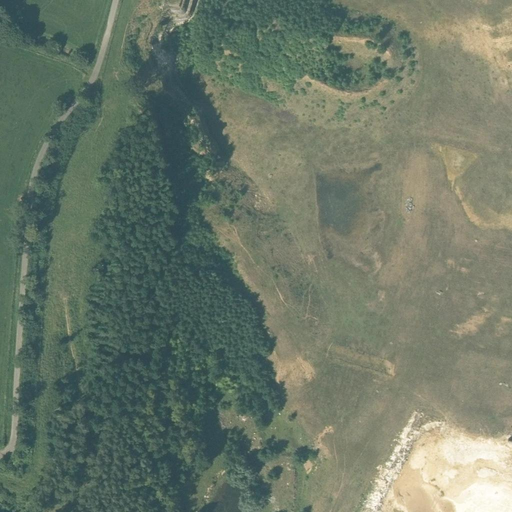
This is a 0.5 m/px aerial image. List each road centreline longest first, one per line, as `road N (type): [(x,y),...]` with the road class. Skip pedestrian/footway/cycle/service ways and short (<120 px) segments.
road 1 (unclassified): [(115,0),(93,80),(52,131),(33,176),(13,441),(7,459),(0,457)]
road 2 (track): [(220,228),(268,294),(305,401),(347,488)]
road 3 (track): [(59,511),(80,486),(89,422),(59,238)]
